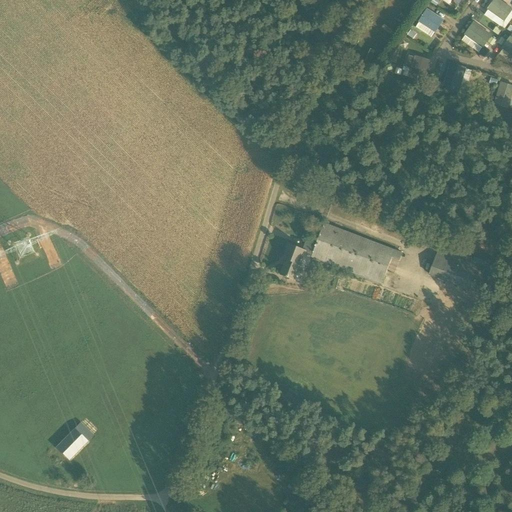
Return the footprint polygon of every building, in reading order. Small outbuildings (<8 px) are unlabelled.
[(511,11),(511,8),(500,0),(494,0),(488,10),(504,22),(511,11)] [(436,32),(444,20),(427,9),(419,21),(436,32)] [(483,48),(491,36),(473,23),(465,34),(483,48)] [(502,31),(496,27),(493,32),(499,36),(502,31)] [(411,30),(410,31),(408,35),(407,35),(413,40),(417,35),(411,30)] [(511,56),(511,37),(510,36),(501,49),(511,56)] [(492,37),(488,43),(492,46),(496,41),(492,37)] [(501,38),(498,43),(503,47),(506,41),(501,38)] [(430,61),(415,57),(409,76),(424,81),(430,61)] [(458,92),(465,69),(449,64),(442,87),(458,92)] [(508,109),(511,95),(511,86),(501,83),(494,104),(508,109)] [(400,261),(403,253),(324,224),(316,244),(307,240),(303,250),(288,245),(283,259),(286,260),(280,275),(294,281),(305,255),(382,284),(392,258),(394,259),(400,261)] [(438,250),(429,274),(483,296),(493,271),(438,250)] [(69,460),(87,442),(75,428),(56,448),(69,460)]
